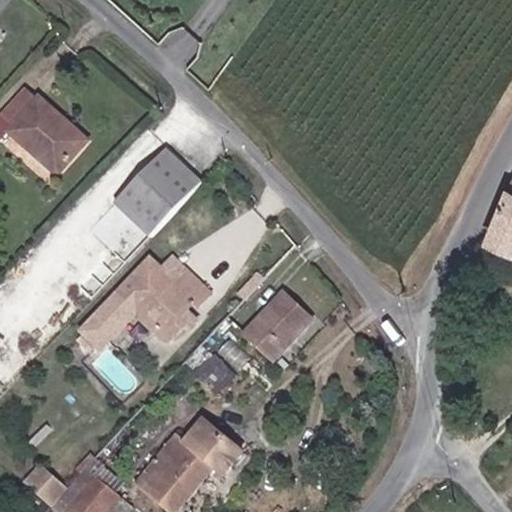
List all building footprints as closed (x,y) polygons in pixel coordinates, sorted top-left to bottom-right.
[(20,93),(0,115),(0,147),(5,141),(54,182),(79,153),(57,135),(62,129),(20,93)] [(84,150),(62,129),(57,135),(79,153),(84,150)] [(115,198),(152,233),(204,179),(167,144),(115,198)] [(511,214),(497,253),(511,258),(511,214)] [(163,264),(151,254),(119,292),(143,313),(176,340),(189,324),(194,328),(203,318),(192,308),(197,301),(203,306),(216,290),(172,253),(163,264)] [(318,311),(289,286),(253,327),(282,352),(318,311)] [(117,340),(143,313),(119,292),(87,330),(90,332),(84,339),(99,353),(115,338),(117,340)] [(511,306),(494,322),(508,339),(511,335),(511,306)] [(248,449),(209,414),(189,436),(147,484),(172,507),(216,458),(229,469),(248,449)] [(136,474),(147,484),(189,436),(179,427),(136,474)] [(56,494),(53,498),(62,506),(91,475),(82,467),(71,480),(66,482),(56,494)] [(14,490),(40,511),(41,511),(53,498),(56,494),(29,472),(14,490)] [(91,475),(62,506),(68,511),(98,511),(113,495),(91,475)]
